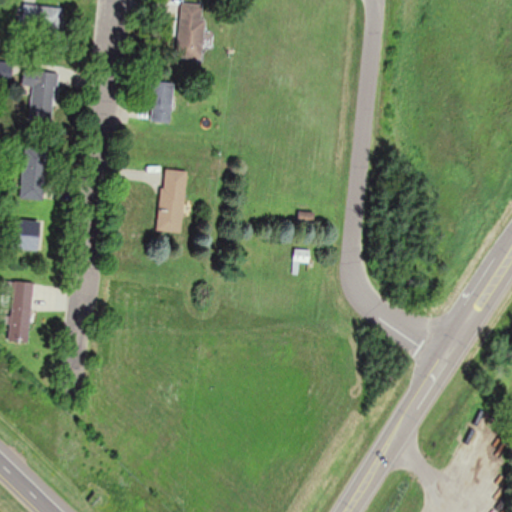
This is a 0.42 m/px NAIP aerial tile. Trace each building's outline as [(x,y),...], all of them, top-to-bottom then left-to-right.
[(63,8),(25,3),(20,43),(58,48),(63,8)] [(181,3),(176,56),(201,58),(206,5),(181,3)] [(29,119),(54,120),(56,72),(32,70),(29,119)] [(150,122),(171,122),(172,81),(150,81),(150,122)] [(42,198),(46,146),(23,144),(20,197),(42,198)] [(157,230),(181,232),(186,170),(162,168),(157,230)] [(40,248),(40,219),(10,219),(10,248),(40,248)] [(309,249),(294,248),(294,260),(308,261),(309,249)] [(33,281),(6,280),(5,312),(0,312),(0,317),(0,322),(9,323),(8,341),(29,342),(33,281)]
